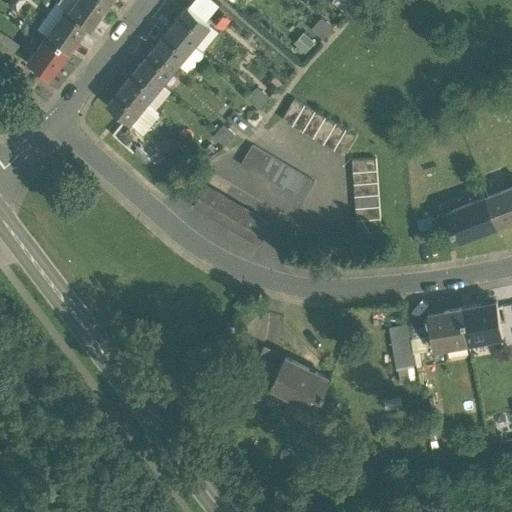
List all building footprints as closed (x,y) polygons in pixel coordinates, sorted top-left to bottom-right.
[(75,0),(68,10),(67,11),(85,24),(88,27),(107,0),(106,0),(75,0)] [(211,23),(190,5),(173,25),(194,43),(211,23)] [(68,10),(65,8),(45,35),(66,50),(85,24),(67,11),(68,10)] [(327,20),(324,23),(320,19),(317,22),(329,32),(334,26),(327,20)] [(329,32),(317,22),(315,24),(320,28),(317,31),(324,38),(329,32)] [(194,43),(173,25),(157,44),(178,62),(194,43)] [(66,50),(45,35),(26,61),(47,76),(66,50)] [(178,62),(157,44),(141,64),(163,81),(178,62)] [(163,81),(141,64),(126,83),(147,101),(163,81)] [(147,101),(126,83),(109,103),(130,120),(147,101)] [(270,97),(263,90),(260,93),(255,89),(253,92),(265,102),(270,97)] [(265,102),(253,92),(251,94),(255,98),(252,102),(259,108),(265,102)] [(305,104),(295,98),(283,118),(293,124),(305,104)] [(305,104),(293,124),(303,131),(316,110),(305,104)] [(316,110),(303,131),(314,137),(326,116),(316,110)] [(326,116),(314,137),(324,143),(336,122),(326,116)] [(336,122),(324,143),(334,149),(347,128),(336,122)] [(236,134),(229,127),(226,130),(221,126),(219,129),(231,139),(236,134)] [(347,128),(334,149),(345,155),(357,134),(347,128)] [(231,139),(219,129),(214,134),(226,145),(231,139)] [(263,150),(253,144),(241,164),(251,170),(263,150)] [(145,149),(142,152),(137,148),(135,151),(147,162),(152,155),(145,149)] [(263,150),(251,170),(262,176),(274,156),(263,150)] [(284,162),(274,156),(262,176),(272,182),(284,162)] [(377,157),(353,159),(353,171),(377,169),(377,157)] [(294,168),(284,162),(272,182),(283,188),(294,168)] [(294,168),(283,188),(293,194),(305,175),(294,168)] [(377,169),(353,171),(354,183),(378,181),(377,169)] [(315,181),(305,175),(293,194),(303,201),(315,181)] [(378,181),(354,183),(355,195),(379,193),(378,181)] [(215,190),(206,185),(195,204),(204,209),(215,190)] [(511,186),(487,195),(497,224),(511,218),(511,186)] [(215,190),(204,209),(213,215),(225,196),(215,190)] [(379,193),(355,195),(356,207),(380,205),(379,193)] [(497,224),(487,195),(449,210),(455,225),(453,226),(454,230),(456,229),(460,238),(497,224)] [(225,196),(213,215),(223,220),(234,201),(225,196)] [(234,201),(223,220),(232,226),(243,207),(234,201)] [(380,205),(356,207),(357,219),(381,217),(380,205)] [(243,207),(232,226),(241,231),(252,212),(243,207)] [(252,212),(241,231),(251,237),(262,218),(252,212)] [(381,217),(357,219),(358,231),(382,229),(381,217)] [(262,218),(251,237),(260,242),(271,223),(262,218)] [(382,229),(358,231),(359,243),(383,241),(382,229)] [(425,231),(415,233),(417,241),(432,238),(431,234),(425,235),(425,231)] [(497,300),(463,306),(469,340),(503,334),(497,300)] [(463,306),(429,312),(435,346),(469,340),(463,306)] [(413,337),(410,321),(393,324),(400,366),(417,364),(413,337)] [(419,327),(415,328),(414,321),(410,321),(413,337),(421,335),(419,327)] [(260,352),(247,378),(260,384),(273,360),(273,359),(260,352)] [(332,377),(286,354),(278,372),(272,383),(273,384),(317,406),(323,394),(324,394),(327,389),(326,389),(332,377)] [(273,360),(260,384),(270,389),(273,384),(272,383),(278,372),(273,370),(277,362),(273,360)] [(281,364),(277,362),(273,370),(278,372),(281,364)]
